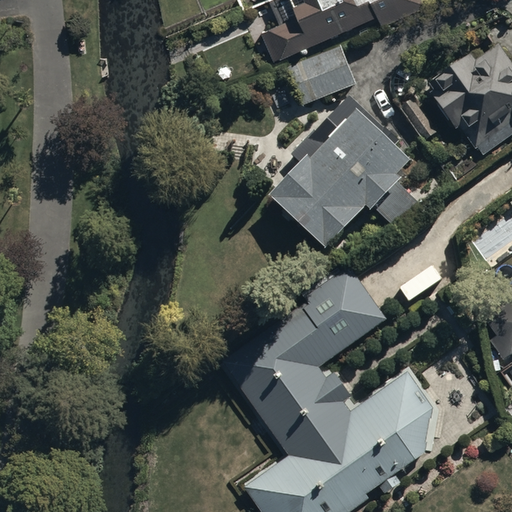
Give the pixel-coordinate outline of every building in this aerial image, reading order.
[(270,0),(269,1),(280,26),(262,34),(273,60),(377,14),(383,26),(424,8),(420,0),(270,0)] [(478,148),(483,155),(511,136),(511,65),(499,46),(476,61),(473,56),(435,81),(439,87),(431,92),(456,130),(459,128),(475,150),(478,148)] [(355,85),(341,47),(286,69),(301,107),(355,85)] [(400,142),(350,97),(292,155),(302,164),(270,198),(326,251),(366,207),(372,212),(375,209),(396,229),(421,207),(398,184),(402,180),(398,176),(411,162),(395,147),(400,142)] [(386,321),(347,267),(222,363),(289,458),(244,490),(260,511),(352,511),(370,499),(368,496),(380,487),(385,495),(401,483),(396,476),(426,454),(434,409),(407,372),(350,413),(343,403),(351,397),(333,372),(326,377),(320,369),(386,321)] [(511,354),(511,301),(485,320),(497,336),(491,340),(505,360),(511,354)]
